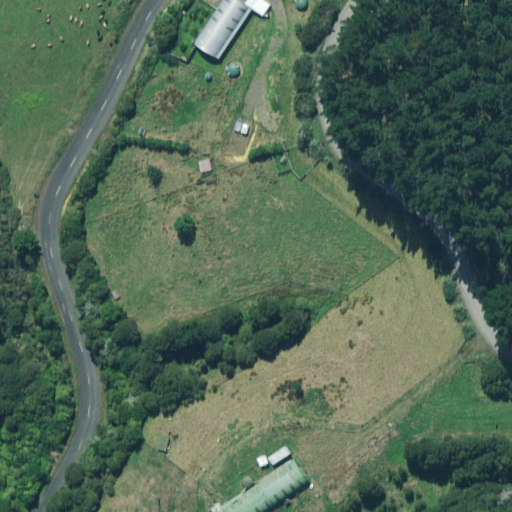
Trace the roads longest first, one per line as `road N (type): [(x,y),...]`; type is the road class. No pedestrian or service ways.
road 1 (unclassified): [(47,511),(90,411),(52,219),(161,0)]
road 2 (unclassified): [(366,0),(345,34),(330,86),(340,135),(382,185),(511,271)]
